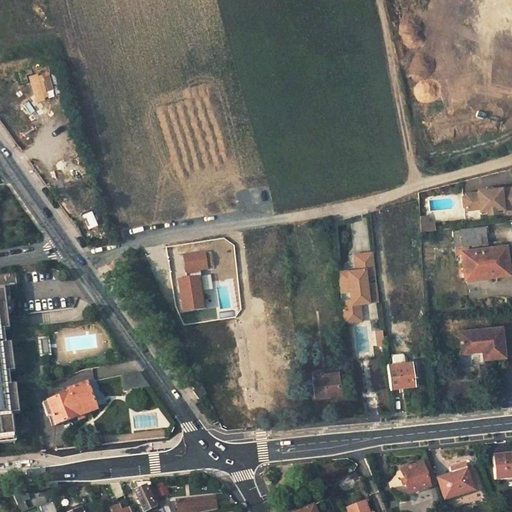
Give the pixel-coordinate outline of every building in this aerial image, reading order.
[(511,206),(511,188),(499,190),(499,189),(490,190),(484,191),(476,192),(476,194),(464,196),(461,200),(462,208),(466,211),(478,210),(478,212),(501,209),(501,208),(511,206)] [(89,229),(99,225),(93,210),(83,214),(89,229)] [(433,214),(420,214),(421,230),(434,229),(433,214)] [(353,250),(369,249),(367,218),(351,219),(353,250)] [(492,228),(458,232),(460,249),(489,246),(487,236),(493,235),(492,228)] [(460,249),(458,232),(451,233),(452,249),(460,249)] [(508,274),(505,247),(461,251),(463,273),(485,271),(485,276),(508,274)] [(176,271),(182,310),(204,307),(198,268),(205,267),(203,251),(182,254),(184,270),(176,271)] [(344,328),(363,325),(362,314),(380,312),(378,293),(368,294),(367,288),(377,286),(374,263),(355,265),(357,280),(339,283),(342,304),(350,304),(351,310),(342,311),(344,328)] [(463,273),(464,282),(485,279),(485,276),(485,271),(463,273)] [(410,320),(406,285),(389,286),(392,321),(410,320)] [(11,357),(9,344),(4,345),(0,316),(6,315),(5,312),(10,312),(7,288),(0,288),(0,437),(4,437),(5,442),(15,441),(10,399),(16,398),(14,386),(9,386),(5,358),(11,357)] [(364,331),(363,325),(344,328),(345,334),(364,331)] [(502,326),(461,330),(463,352),(485,349),(486,357),(505,355),(502,326)] [(286,357),(284,338),(277,339),(277,334),(274,331),(261,333),(259,336),(262,362),(272,360),(272,362),(280,361),(280,358),(286,357)] [(389,390),(412,388),(409,364),(402,365),(401,358),(400,357),(392,358),(391,360),(392,366),(387,366),(389,390)] [(202,386),(191,371),(185,375),(195,390),(202,386)] [(138,372),(119,376),(122,390),(147,385),(138,372)] [(340,395),(337,373),(313,375),(315,398),(340,395)] [(86,386),(85,382),(64,391),(66,394),(40,403),(46,417),(49,415),(54,426),(96,409),(95,406),(86,386)] [(95,406),(105,402),(100,391),(97,393),(93,384),(86,386),(95,406)] [(193,391),(198,399),(205,394),(202,386),(195,390),(193,391)] [(377,388),(379,406),(389,404),(387,387),(377,388)] [(0,446),(16,445),(15,441),(5,442),(4,437),(0,437),(0,446)] [(511,477),(511,454),(493,457),(495,479),(511,477)] [(428,462),(401,471),(408,493),(436,484),(428,462)] [(472,491),(464,464),(449,469),(451,475),(438,479),(444,500),(472,491)] [(451,475),(449,469),(436,474),(438,479),(451,475)] [(149,480),(132,482),(136,491),(134,491),(143,511),(144,511),(160,505),(149,480)] [(158,496),(168,495),(167,483),(157,484),(158,496)] [(109,484),(116,499),(123,496),(118,484),(109,484)] [(12,495),(20,511),(27,509),(24,500),(28,498),(26,493),(12,495)] [(178,511),(209,511),(216,511),(214,497),(177,502),(178,511)] [(368,511),(365,502),(347,509),(348,511),(368,511)] [(57,511),(53,503),(41,508),(42,511),(57,511)]
